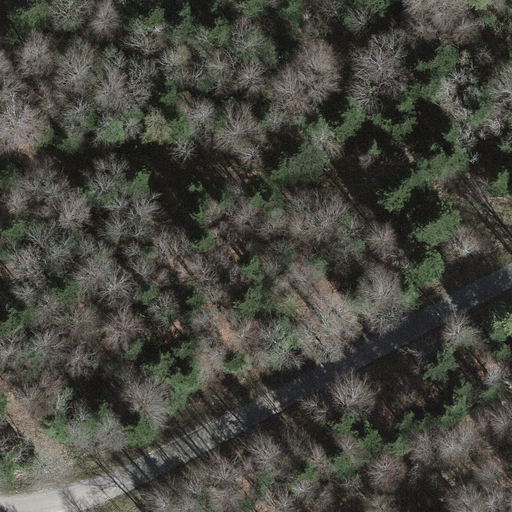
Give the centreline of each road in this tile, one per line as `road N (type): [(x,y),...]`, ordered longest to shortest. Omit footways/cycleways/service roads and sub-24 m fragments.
road 1 (tertiary): [(511,268),(150,467),(78,497),(0,507)]
road 2 (track): [(511,213),(0,144)]
